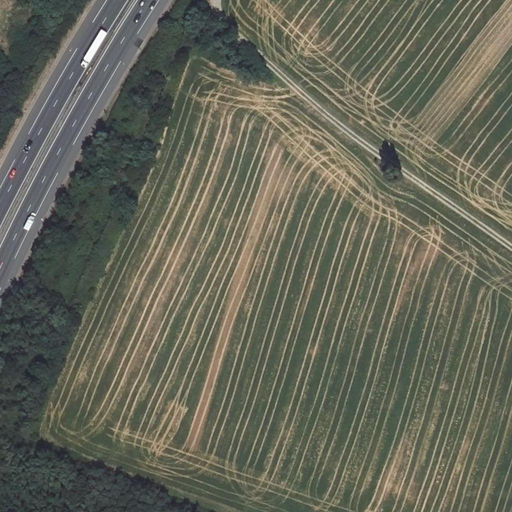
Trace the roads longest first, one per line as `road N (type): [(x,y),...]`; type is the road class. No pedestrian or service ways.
road 1 (track): [(215,0),(221,24),(359,143),(511,248)]
road 2 (motorway): [(0,273),(53,163),(150,0)]
road 3 (motorway): [(118,0),(0,209)]
